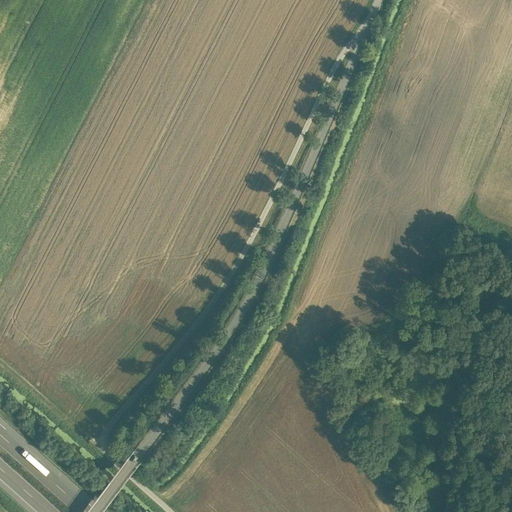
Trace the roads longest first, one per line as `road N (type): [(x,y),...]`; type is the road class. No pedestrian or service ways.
road 1 (track): [(170,511),(103,450),(101,434),(205,315),(266,212),(346,45),(367,25)]
road 2 (unclassified): [(378,0),(244,308),(90,511)]
road 3 (track): [(103,450),(0,358)]
